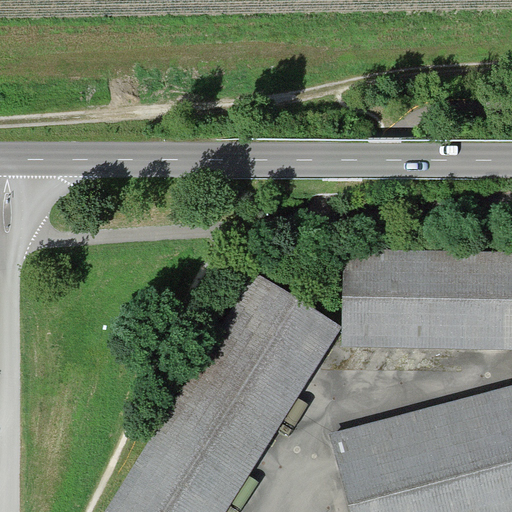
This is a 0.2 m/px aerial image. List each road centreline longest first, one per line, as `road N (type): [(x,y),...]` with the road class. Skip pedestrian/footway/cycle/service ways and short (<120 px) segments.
road 1 (track): [(0,126),(274,102),(412,70),(511,64)]
road 2 (track): [(0,246),(511,200)]
road 3 (tertiary): [(10,159),(511,159)]
road 4 (unclassified): [(2,511),(10,159)]
road 5 (track): [(511,107),(430,107),(301,222)]
